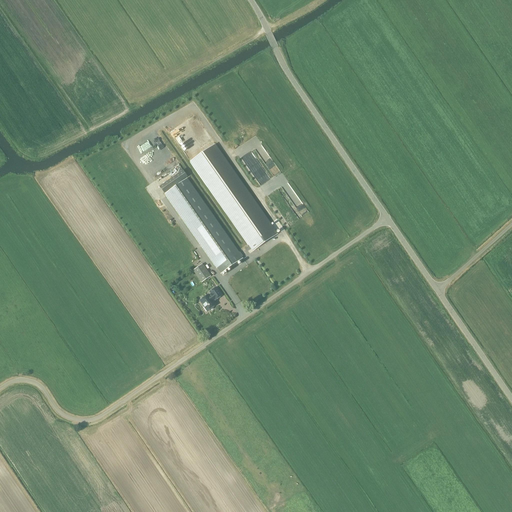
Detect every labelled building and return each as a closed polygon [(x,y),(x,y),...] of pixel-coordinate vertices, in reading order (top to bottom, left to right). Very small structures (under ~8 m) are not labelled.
[(217,146),(193,163),(199,171),(253,251),(278,235),(217,146)] [(188,177),(183,170),(160,187),(164,193),(188,177)] [(188,178),(167,193),(221,273),(243,258),(188,178)] [(148,186),(145,188),(152,198),(155,196),(148,186)] [(194,270),(202,282),(211,276),(203,264),(194,270)] [(211,309),(212,309),(213,309),(213,308),(214,307),(216,305),(213,301),(215,299),(216,300),(222,295),(216,287),(210,291),(211,293),(209,295),(209,294),(200,300),(207,311),(210,309),(211,309)]
